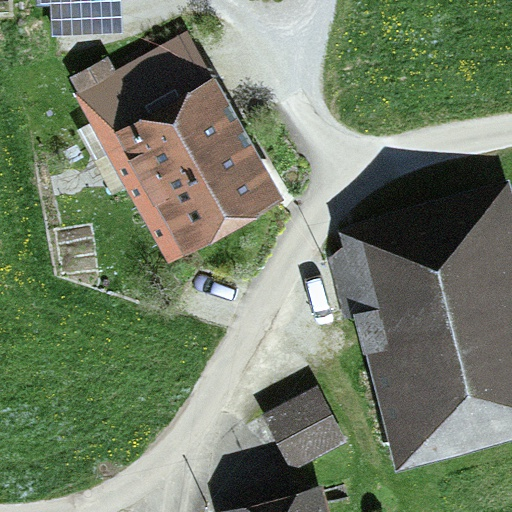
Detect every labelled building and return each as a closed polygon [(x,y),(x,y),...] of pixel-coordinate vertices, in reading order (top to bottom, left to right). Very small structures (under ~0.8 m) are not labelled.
[(113,0),(52,0),(54,29),(114,26),(113,0)] [(210,83),(184,36),(111,75),(103,61),(77,75),(85,90),(80,92),(162,242),(257,190),(201,88),(210,83)] [(367,242),(422,455),(511,431),(511,297),(489,211),(367,242)] [(266,412),(293,464),(346,436),(318,384),(266,412)] [(227,511),(325,511),(318,487),(227,511)]
